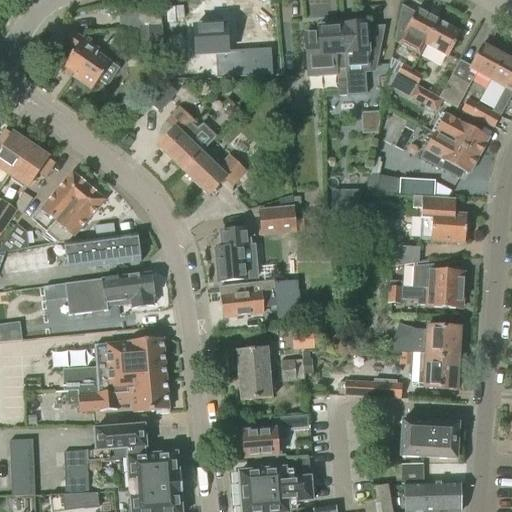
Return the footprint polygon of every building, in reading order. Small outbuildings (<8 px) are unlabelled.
[(150,65),(164,64),(160,7),(118,10),(120,30),(132,28),(138,17),(145,17),(146,27),(147,27),(150,65)] [(424,45),(437,21),(416,9),(403,33),(424,45)] [(437,21),(424,45),(447,57),(460,33),(437,21)] [(318,27),(318,33),(304,34),(307,71),(345,69),(342,25),(332,26),(332,22),(319,23),(320,27),(318,27)] [(346,80),(346,91),(347,95),(366,94),(365,67),(376,66),(384,26),(367,27),(367,24),(342,25),(345,69),(346,80)] [(227,57),(226,53),(225,26),(194,28),(195,55),(215,54),(217,80),(257,77),(257,75),(265,75),(263,56),(255,56),(255,55),(227,57)] [(98,55),(100,51),(73,32),(65,44),(74,50),(63,67),(74,75),(72,78),(91,91),(99,80),(107,86),(119,70),(110,64),(98,55)] [(489,81),(502,56),(481,45),(470,66),(459,61),(439,98),(457,107),(475,73),(489,81)] [(511,61),(502,56),(489,81),(503,89),(490,113),(476,105),(470,116),(493,128),(511,93),(511,61)] [(404,81),(411,69),(402,64),(395,77),(400,79),(404,81)] [(422,75),(411,69),(404,81),(412,85),(415,87),(422,75)] [(404,81),(400,79),(396,88),(409,93),(412,85),(404,81)] [(338,91),(346,91),(346,80),(338,81),(338,91)] [(164,83),(148,103),(160,113),(176,93),(164,83)] [(409,99),(436,113),(443,101),(416,86),(409,99)] [(470,116),(476,105),(466,100),(461,110),(470,116)] [(182,172),(201,153),(216,139),(203,126),(197,131),(193,128),(197,124),(180,108),(165,123),(173,131),(157,148),(182,172)] [(381,131),(380,111),(362,111),(363,132),(381,131)] [(488,139),(450,119),(444,115),(434,133),(435,134),(478,157),(488,139)] [(0,152),(0,180),(2,182),(5,179),(8,174),(9,175),(29,146),(5,130),(0,137),(0,148),(2,149),(0,152)] [(478,157),(435,134),(422,159),(435,166),(459,179),(463,172),(468,175),(471,169),(474,169),(477,162),(477,160),(478,157)] [(29,146),(9,175),(28,188),(38,174),(45,178),(55,164),(29,146)] [(201,153),(185,170),(194,178),(192,182),(208,197),(224,180),(232,187),(247,172),(230,156),(217,169),(201,153)] [(55,192),(70,203),(74,207),(90,188),(71,172),(55,192)] [(370,173),(367,192),(396,196),(398,178),(370,173)] [(398,195),(434,197),(435,182),(399,180),(398,195)] [(70,203),(47,232),(42,237),(50,244),(66,242),(71,235),(73,237),(104,200),(90,188),(74,207),(70,203)] [(358,189),(334,189),(334,212),(358,212),(358,189)] [(70,203),(55,192),(32,219),(47,232),(70,203)] [(0,237),(18,212),(22,215),(33,199),(23,193),(13,208),(0,199),(0,237)] [(466,217),(454,216),(455,200),(413,197),(412,209),(422,209),(419,240),(464,243),(466,217)] [(261,236),(294,233),(292,209),(259,212),(261,236)] [(16,225),(0,249),(0,252),(2,254),(28,248),(27,232),(16,225)] [(219,282),(245,280),(243,249),(249,248),(247,230),(220,233),(221,250),(216,250),(219,282)] [(137,234),(64,244),(67,271),(141,261),(137,234)] [(387,271),(418,265),(419,249),(389,248),(387,271)] [(414,269),(413,289),(461,291),(462,285),(465,284),(465,278),(462,276),(462,273),(447,273),(447,265),(414,269)] [(115,286),(118,303),(118,307),(131,305),(131,309),(153,306),(152,298),(154,298),(150,273),(103,280),(104,288),(115,286)] [(104,288),(103,280),(66,284),(69,309),(118,303),(115,286),(104,288)] [(299,281),(297,282),(274,284),(274,282),(219,287),(222,318),(262,314),(261,301),(275,300),(278,326),(301,324),(300,322),(301,322),(299,281)] [(306,281),(299,281),(301,322),(310,321),(308,290),(306,290),(306,281)] [(400,305),(400,301),(400,289),(389,288),(388,288),(388,305),(400,305)] [(461,298),(461,291),(413,289),(402,289),(400,289),(400,301),(417,302),(416,306),(427,307),(427,308),(460,309),(461,306),(464,305),(464,299),(461,298)] [(60,322),(60,335),(87,335),(87,322),(60,322)] [(427,328),(426,331),(413,331),(397,325),(388,352),(402,353),(402,356),(414,356),(414,354),(459,356),(460,342),(463,342),(464,333),(460,333),(460,329),(427,328)] [(64,392),(68,392),(79,391),(79,397),(116,395),(127,394),(127,389),(142,388),(142,392),(153,391),(153,384),(167,383),(165,353),(163,353),(162,340),(133,342),(106,344),(109,375),(97,376),(96,376),(96,372),(93,369),(62,371),(63,392),(64,392)] [(238,377),(270,374),(267,348),(235,351),(238,377)] [(414,356),(402,356),(401,366),(411,367),(410,386),(413,389),(458,390),(459,356),(414,354),(414,356)] [(303,366),(303,364),(302,360),(280,363),(281,373),(304,370),(303,366)] [(311,364),(303,364),(303,366),(304,370),(304,376),(312,375),(311,364)] [(304,376),(304,370),(281,373),(282,384),(296,382),(304,381),(303,376),(304,376)] [(272,398),(270,374),(238,377),(240,401),(272,398)] [(384,399),(385,384),(345,382),(344,397),(384,399)] [(169,414),(167,383),(153,384),(153,391),(142,392),(142,388),(127,389),(127,394),(116,395),(117,405),(133,404),(134,413),(156,411),(157,415),(169,414)] [(79,391),(68,392),(68,407),(79,406),(80,413),(99,411),(117,410),(117,405),(116,395),(79,397),(79,391)] [(37,416),(28,417),(28,427),(37,426),(37,416)] [(456,461),(458,425),(402,422),(400,458),(456,461)] [(95,450),(86,451),(87,463),(127,460),(127,458),(145,456),(144,448),(145,448),(144,426),(93,430),(95,450)] [(245,459),(276,456),(274,430),(242,433),(245,459)] [(10,457),(33,456),(32,441),(8,443),(10,457)] [(87,463),(86,451),(63,453),(64,467),(87,465),(87,463)] [(176,454),(145,456),(127,458),(127,460),(130,511),(181,511),(180,498),(182,498),(180,473),(178,473),(176,454)] [(33,456),(10,457),(11,471),(34,469),(33,456)] [(309,473),(308,459),(292,460),(293,474),(309,473)] [(88,479),(87,465),(64,467),(65,480),(88,479)] [(424,466),(401,466),(401,485),(404,485),(423,485),(425,485),(424,466)] [(35,483),(34,469),(11,471),(12,484),(35,483)] [(288,511),(287,503),(312,502),(310,478),(286,480),(285,469),(239,473),(239,484),(240,507),(241,507),(241,511),(288,511)] [(89,493),(88,479),(65,480),(66,495),(89,493)] [(35,483),(12,484),(13,499),(36,497),(35,483)] [(459,485),(405,486),(405,511),(459,511),(459,498),(463,498),(463,493),(459,493),(459,485)] [(363,504),(364,511),(391,511),(387,486),(372,488),(374,502),(363,504)]
